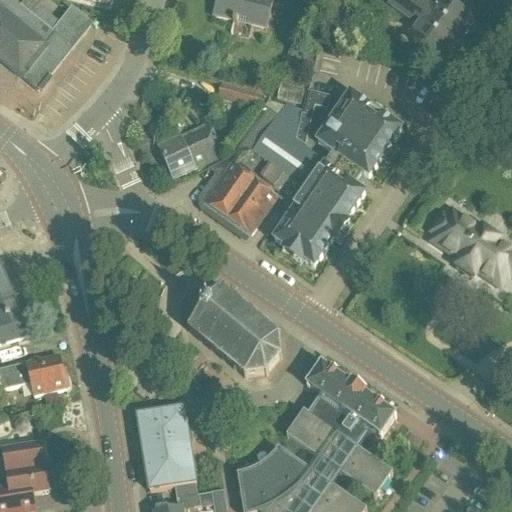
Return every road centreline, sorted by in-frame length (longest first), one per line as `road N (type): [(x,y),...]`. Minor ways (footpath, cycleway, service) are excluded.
road 1 (residential): [(309,319),(511,30)]
road 2 (secondary): [(119,511),(66,221)]
road 3 (secondary): [(511,455),(309,319)]
road 4 (secondary): [(309,319),(190,237),(141,214)]
road 5 (tertiary): [(102,110),(138,56),(155,0)]
